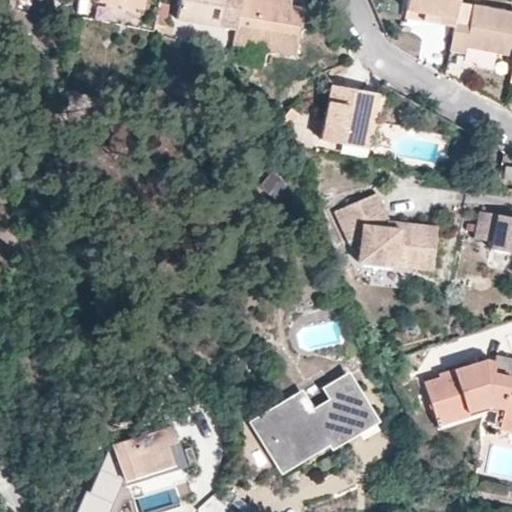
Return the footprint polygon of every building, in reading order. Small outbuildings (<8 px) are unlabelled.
[(139,11),(140,0),(92,0),(92,2),(139,11)] [(174,0),(171,19),(231,29),(235,0),(174,0)] [(296,8),(283,6),(254,1),(254,0),(235,0),(231,29),(229,43),(287,54),(296,8)] [(403,0),(402,7),(435,12),(434,19),(451,22),(454,0),(403,0)] [(511,47),(511,8),(470,2),(467,25),(451,22),(446,50),(462,52),(463,45),(511,51),(511,47)] [(402,7),(401,14),(434,19),(435,12),(402,7)] [(332,141),(333,130),(351,133),(353,115),(364,117),(367,91),(318,84),(310,138),(332,141)] [(333,130),(332,141),(360,145),(364,117),(353,115),(351,133),(333,130)] [(511,167),(502,165),(500,176),(511,178),(511,167)] [(395,228),(383,227),(384,219),(369,191),(329,212),(343,241),(352,253),(353,262),(389,266),(389,256),(428,260),(431,225),(395,222),(395,228)] [(494,213),(475,211),(473,232),(492,234),(494,213)] [(492,234),(491,245),(511,247),(511,214),(494,213),(492,234)] [(384,219),(383,227),(395,228),(395,222),(384,219)] [(428,270),(428,260),(389,256),(389,266),(428,270)] [(430,389),(443,434),(475,424),(473,419),(494,413),(509,416),(505,435),(511,437),(511,365),(500,363),(499,367),(492,365),(444,380),(445,385),(430,389)] [(332,398),(312,410),(301,392),(258,417),(282,457),(324,432),(330,442),(332,445),(374,419),(348,373),(325,387),(332,398)] [(251,423),(280,472),(330,442),(324,432),(282,457),(258,417),(251,423)] [(108,511),(121,485),(123,479),(174,464),(167,441),(176,441),(172,425),(111,443),(89,491),(85,490),(74,511),(108,511)] [(176,441),(167,441),(174,464),(183,462),(176,441)]
